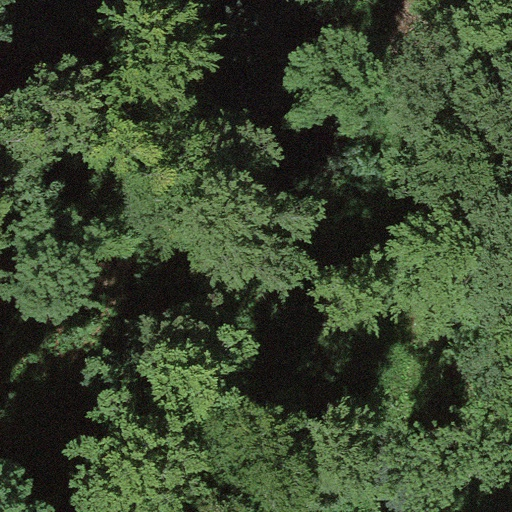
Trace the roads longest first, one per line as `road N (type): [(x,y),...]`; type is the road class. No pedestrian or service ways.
road 1 (track): [(54,0),(184,211),(306,281),(406,289)]
road 2 (track): [(442,0),(418,85),(406,289)]
road 3 (track): [(373,511),(406,289)]
